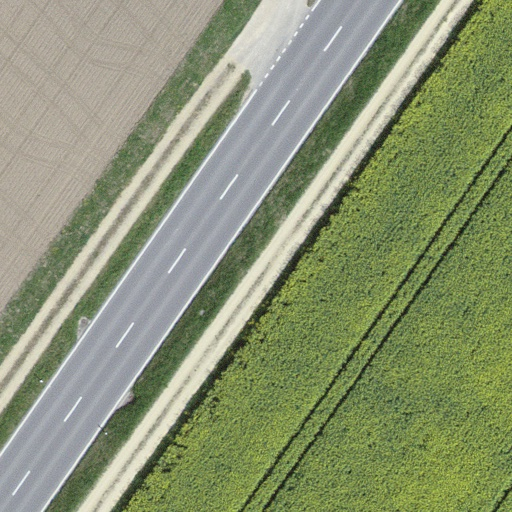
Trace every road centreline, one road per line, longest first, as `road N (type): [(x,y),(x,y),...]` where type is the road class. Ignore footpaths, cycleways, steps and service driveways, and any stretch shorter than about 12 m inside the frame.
road 1 (track): [(456,0),(92,511)]
road 2 (secondary): [(0,511),(360,0)]
road 3 (track): [(260,28),(0,385)]
